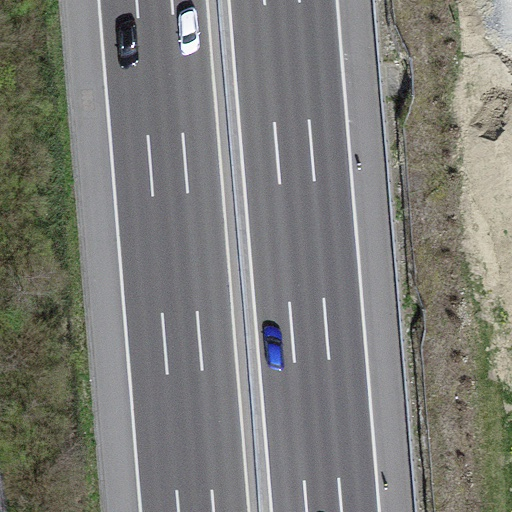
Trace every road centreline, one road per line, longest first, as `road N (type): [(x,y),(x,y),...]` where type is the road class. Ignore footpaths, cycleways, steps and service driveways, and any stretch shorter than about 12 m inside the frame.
road 1 (motorway): [(326,511),(283,0)]
road 2 (motorway): [(155,0),(197,511)]
